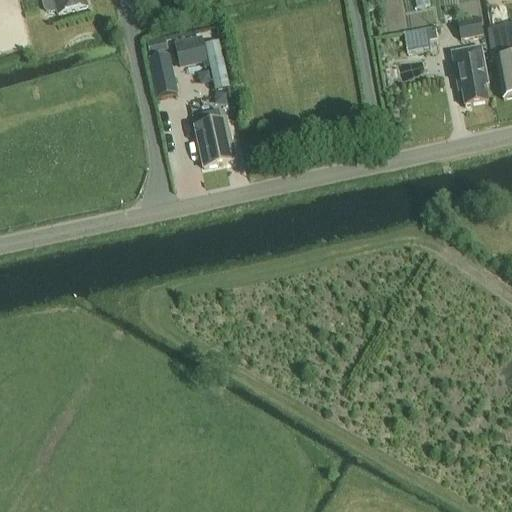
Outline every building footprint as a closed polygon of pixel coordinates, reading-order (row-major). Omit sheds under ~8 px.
[(88,9),(86,0),(40,0),(42,8),(43,11),(45,13),(48,14),(52,15),(56,14),(57,17),(88,9)] [(408,26),(407,12),(427,11),(426,0),(386,0),(388,27),(408,26)] [(480,22),(457,26),(460,44),(483,40),(480,22)] [(427,31),(404,35),(408,58),(431,54),(427,31)] [(201,40),(175,47),(180,69),(207,62),(201,40)] [(511,46),(493,50),(503,102),(511,99),(511,46)] [(465,110),(489,106),(486,89),(488,89),(482,52),(453,57),(459,94),(462,94),(465,110)] [(148,63),(156,102),(178,97),(169,58),(148,63)] [(216,88),(230,85),(226,70),(213,73),(216,88)] [(227,123),(195,130),(204,172),(236,165),(227,123)]
